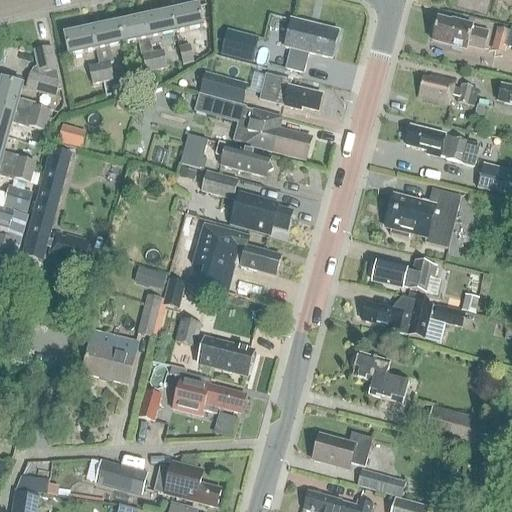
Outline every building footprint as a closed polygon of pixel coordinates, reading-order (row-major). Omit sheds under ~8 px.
[(198,8),(170,14),(175,34),(202,28),(198,8)] [(170,14),(144,20),(150,47),(159,45),(157,38),(175,34),(170,14)] [(144,20),(117,25),(122,46),(138,42),(141,58),(152,55),(150,47),(144,20)] [(435,26),(432,25),(430,36),(432,37),(430,45),(461,53),(462,50),(466,51),(467,47),(483,51),(487,33),(471,29),(472,26),(452,21),(452,23),(437,20),(435,26)] [(330,61),(337,34),(290,21),(283,49),(289,50),(284,70),(303,75),(308,55),(330,61)] [(117,25),(91,31),(95,52),(99,67),(109,65),(112,65),(109,49),(122,46),(117,25)] [(497,30),(493,46),(505,49),(509,33),(497,30)] [(91,31),(64,37),(68,58),(95,52),(91,31)] [(220,56),(251,63),(255,48),(224,40),(220,56)] [(193,62),(189,45),(179,48),(183,65),(193,62)] [(34,92),(55,97),(58,83),(51,48),(33,52),(36,68),(32,70),(29,75),(37,79),(34,92)] [(162,53),(152,55),(155,72),(166,70),(162,53)] [(152,55),(141,58),(145,74),(155,72),(152,55)] [(109,65),(99,67),(102,84),(113,82),(109,65)] [(92,86),(102,84),(99,67),(88,69),(92,86)] [(204,76),(199,91),(238,103),(243,88),(204,76)] [(301,109),(317,113),(321,96),(289,88),(290,82),(265,76),(259,102),(300,113),(301,109)] [(422,80),(417,98),(448,105),(450,97),(457,99),(455,104),(471,108),(475,91),(470,90),(471,87),(460,85),(458,90),(452,89),(454,83),(429,77),(428,81),(422,80)] [(1,82),(0,85),(0,110),(30,118),(32,108),(33,107),(17,102),(22,87),(1,82)] [(111,89),(114,100),(132,94),(129,84),(111,89)] [(511,89),(501,87),(497,103),(511,106),(511,89)] [(271,153),(304,161),(310,139),(276,131),(279,119),(242,110),(242,109),(197,98),(193,115),(238,126),(234,144),(271,154),(271,153)] [(32,108),(30,118),(46,123),(49,112),(32,108)] [(0,110),(0,138),(7,140),(11,126),(26,130),(27,129),(30,118),(0,110)] [(30,118),(27,129),(43,133),(46,123),(30,118)] [(57,143),(81,150),(86,134),(62,127),(57,143)] [(426,154),(425,157),(438,160),(438,158),(446,160),(445,161),(469,167),(473,152),(465,151),(467,143),(410,129),(405,149),(426,154)] [(0,138),(0,166),(15,170),(18,160),(18,159),(3,154),(7,140),(0,138)] [(186,138),(179,167),(198,172),(206,143),(186,138)] [(268,164),(269,159),(218,147),(215,158),(222,160),(220,169),(264,179),(265,175),(272,171),(268,164)] [(50,151),(22,258),(23,258),(26,247),(45,252),(45,249),(51,251),(48,260),(60,263),(61,259),(83,265),(89,244),(65,238),(64,241),(60,240),(61,237),(55,235),(53,243),(47,241),(70,157),(50,151)] [(18,160),(15,170),(32,175),(35,165),(18,160)] [(511,172),(482,165),(476,190),(511,199),(511,172)] [(0,166),(0,178),(12,182),(12,181),(15,170),(0,166)] [(15,170),(12,181),(13,181),(25,184),(29,185),(32,175),(15,170)] [(275,209),(258,204),(259,201),(234,194),(237,182),(206,173),(200,193),(235,203),(229,226),(268,237),(271,228),(286,232),(291,214),(275,210),(275,209)] [(6,196),(3,207),(26,213),(32,194),(23,191),(25,184),(13,181),(11,188),(8,187),(6,196)] [(431,192),(427,207),(392,198),(384,229),(390,231),(388,236),(407,241),(408,235),(424,240),(423,245),(446,252),(460,199),(431,192)] [(0,237),(5,239),(14,241),(11,251),(16,253),(27,216),(13,212),(0,208),(0,237)] [(275,277),(279,259),(245,249),(247,237),(204,226),(205,224),(185,219),(181,232),(185,233),(181,250),(196,255),(192,267),(204,270),(199,287),(224,294),(228,279),(234,276),(230,270),(231,265),(239,268),(239,270),(256,274),(256,271),(275,277)] [(0,237),(0,248),(11,251),(14,241),(5,239),(0,237)] [(0,248),(0,259),(8,262),(11,251),(0,248)] [(407,272),(376,265),(375,270),(372,269),(370,278),(373,279),(372,282),(425,295),(429,280),(433,281),(436,268),(415,263),(412,275),(407,274),(407,272)] [(163,306),(177,309),(184,283),(170,279),(163,306)] [(160,300),(145,297),(136,335),(151,338),(160,300)] [(366,305),(362,323),(397,332),(396,334),(424,341),(429,321),(432,308),(432,307),(401,299),(400,300),(403,301),(400,313),(390,311),(366,305)] [(433,323),(460,330),(463,317),(436,310),(433,323)] [(180,321),(174,344),(194,349),(200,326),(180,321)] [(125,386),(132,356),(135,344),(92,334),(89,346),(87,345),(80,375),(125,386)] [(200,354),(197,365),(201,366),(217,370),(221,371),(223,373),(229,375),(231,374),(247,378),(248,376),(250,374),(251,368),(250,366),(253,353),(249,352),(223,346),(203,340),(200,354)] [(353,361),(351,368),(353,371),(352,373),(354,373),(354,374),(353,378),(352,380),(371,385),(370,387),(368,389),(367,393),(368,395),(368,397),(396,405),(402,384),(384,379),(388,366),(357,357),(356,359),(353,361)] [(171,410),(171,411),(173,412),(180,414),(182,414),(190,416),(191,417),(199,418),(200,419),(201,417),(202,412),(216,416),(217,410),(239,416),(244,396),(209,387),(210,381),(181,374),(177,389),(174,399),(174,400),(171,410)] [(144,394),(137,419),(153,423),(159,398),(144,394)] [(424,436),(477,451),(484,425),(432,410),(424,436)] [(318,445),(313,464),(346,473),(347,467),(364,471),(371,441),(351,436),(348,446),(332,441),(330,448),(318,445)] [(147,472),(101,460),(95,482),(142,494),(147,472)] [(159,468),(153,493),(163,496),(214,510),(219,491),(199,486),(202,473),(191,470),(171,465),(170,471),(159,468)] [(356,488),(400,500),(405,483),(360,471),(356,488)] [(13,494),(56,498),(57,487),(48,486),(48,482),(20,477),(13,494)] [(367,511),(368,507),(358,505),(357,509),(338,504),(305,495),(300,511),(367,511)] [(14,496),(11,511),(35,511),(37,499),(14,496)] [(389,511),(428,511),(429,509),(393,500),(389,511)]
